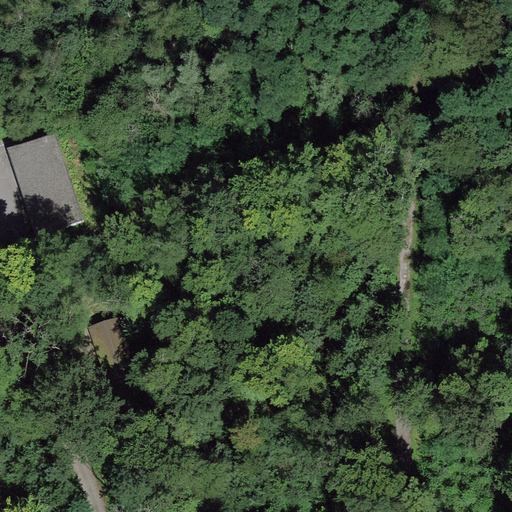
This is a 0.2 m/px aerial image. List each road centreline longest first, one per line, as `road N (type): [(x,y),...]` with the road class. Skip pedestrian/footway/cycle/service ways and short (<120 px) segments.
road 1 (track): [(397,511),(419,0)]
road 2 (track): [(0,263),(412,142)]
road 3 (unclassified): [(99,511),(72,442),(0,307)]
